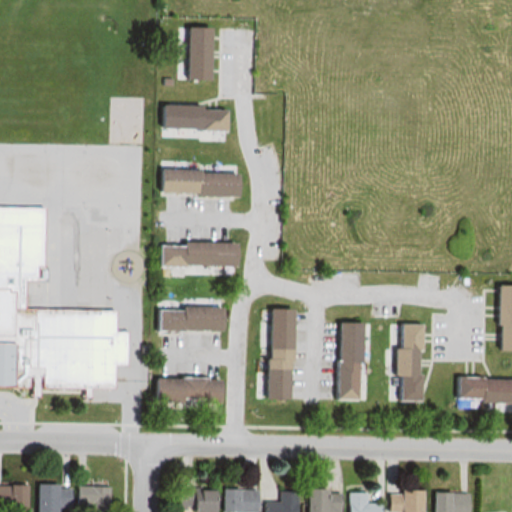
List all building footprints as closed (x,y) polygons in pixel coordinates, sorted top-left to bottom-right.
[(179,78),(202,78),(201,27),(179,27),(179,78)] [(158,129),(219,130),(219,108),(158,107),(158,129)] [(157,172),(156,195),(234,196),(234,173),(157,172)] [(34,208),(0,207),(0,389),(101,390),(101,364),(113,364),(113,311),(18,311),(18,279),(34,279),(34,208)] [(230,266),(230,245),(155,245),(155,266),(230,266)] [(490,349),(511,348),(511,306),(511,286),(488,287),(490,349)] [(213,331),(213,308),(152,309),(152,331),(213,331)] [(258,397),(280,397),(280,308),(258,308),(258,397)] [(326,399),(347,399),(348,322),(326,321),(326,399)] [(386,322),(387,399),(408,399),(408,322),(386,322)] [(208,377),(145,380),(146,401),(209,398),(208,377)] [(448,398),(510,400),(511,379),(449,377),(448,398)] [(0,484),(0,508),(17,508),(17,485),(0,484)] [(28,484),(27,511),(47,511),(48,507),(60,507),(60,484),(28,484)] [(83,511),(80,511),(98,511),(98,485),(67,485),(67,504),(83,504),(83,511)] [(166,487),(166,510),(207,510),(207,487),(166,487)] [(216,488),(215,510),(247,511),(248,490),(216,488)] [(296,511),(329,511),(331,491),(298,489),(296,511)] [(379,511),(392,511),(411,511),(412,492),(379,491),(379,511)] [(269,504),(255,504),(254,511),(287,511),(287,492),(269,492),(269,504)] [(422,511),(456,511),(456,492),(423,492),(422,511)] [(339,511),(371,511),(371,504),(356,504),(356,493),(339,493),(339,511)]
